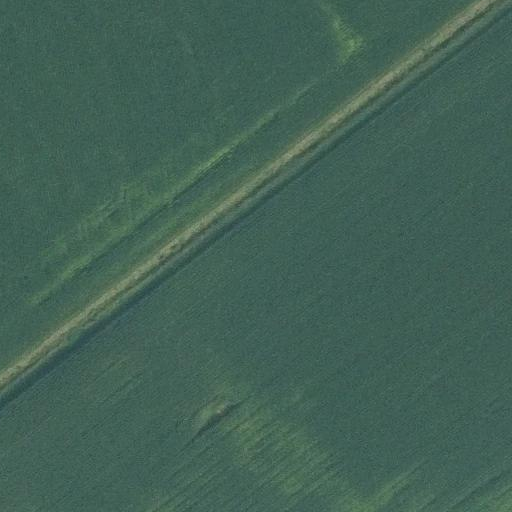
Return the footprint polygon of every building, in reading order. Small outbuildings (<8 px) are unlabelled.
[(0,445),(0,492),(130,392),(108,363),(0,445)] [(0,498),(0,511),(41,511),(167,415),(145,386),(0,498)] [(51,511),(111,511),(194,449),(171,420),(51,511)] [(120,511),(181,511),(219,483),(196,454),(120,511)] [(189,511),(241,511),(222,487),(189,511)]
